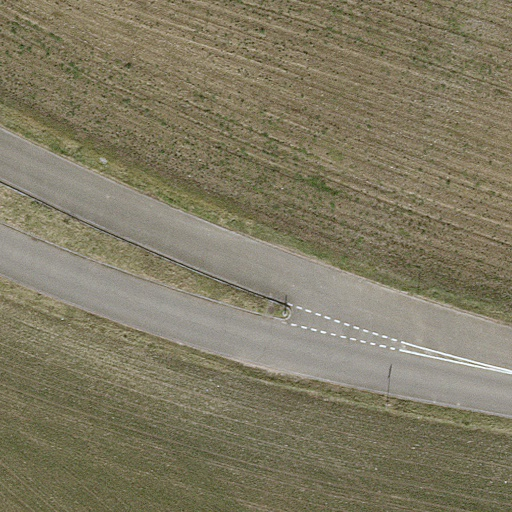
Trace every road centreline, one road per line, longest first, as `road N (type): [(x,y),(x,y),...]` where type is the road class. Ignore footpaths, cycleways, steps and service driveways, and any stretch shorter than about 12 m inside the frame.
road 1 (unclassified): [(386,343),(312,288),(0,156)]
road 2 (unclassified): [(0,248),(266,337),(386,343)]
road 3 (unclassified): [(386,343),(511,369)]
